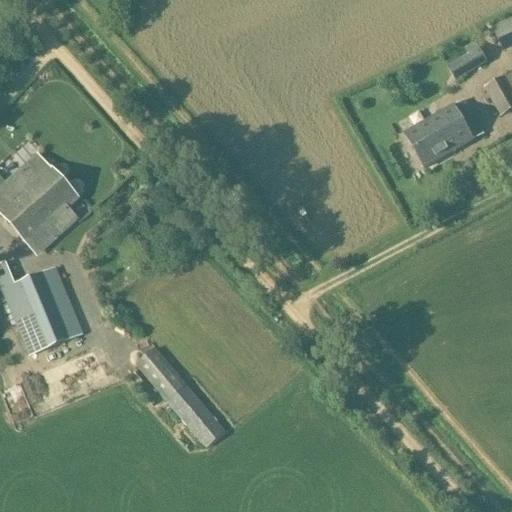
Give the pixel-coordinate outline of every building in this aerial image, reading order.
[(511,22),(493,31),(503,55),(511,51),(511,22)] [(478,51),(447,69),(456,85),(488,66),(478,51)] [(511,74),(485,91),(501,120),(511,113),(511,74)] [(453,109),(405,137),(425,171),(473,143),(453,109)] [(24,189),(0,210),(0,214),(36,255),(55,239),(47,230),(79,202),(51,170),(27,192),(24,189)] [(6,266),(0,268),(0,287),(29,359),(83,337),(57,271),(15,288),(6,266)] [(156,351),(136,368),(206,452),(227,435),(156,351)]
